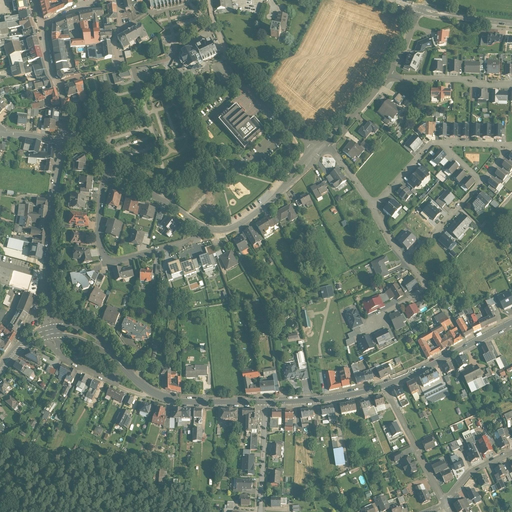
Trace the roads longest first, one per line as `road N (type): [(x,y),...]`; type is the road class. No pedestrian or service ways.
road 1 (residential): [(107,175),(98,219),(108,266),(209,238)]
road 2 (residential): [(209,0),(236,73),(317,159)]
road 3 (residential): [(47,314),(61,147)]
road 4 (tertiary): [(511,326),(384,388)]
road 5 (residential): [(116,0),(118,68),(56,89)]
road 6 (residential): [(445,506),(384,388)]
road 7 (residential): [(511,92),(388,81)]
road 8 (tertiary): [(384,388),(264,406)]
